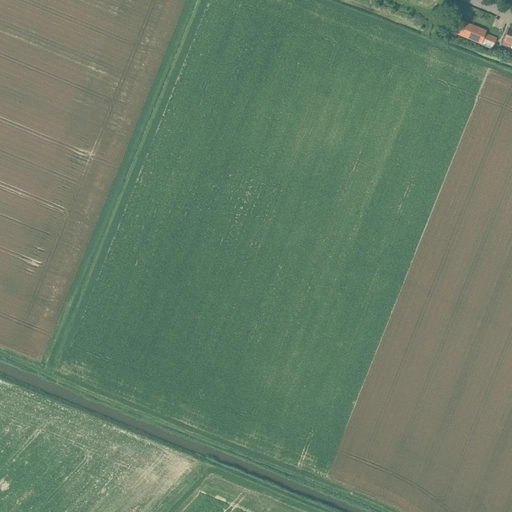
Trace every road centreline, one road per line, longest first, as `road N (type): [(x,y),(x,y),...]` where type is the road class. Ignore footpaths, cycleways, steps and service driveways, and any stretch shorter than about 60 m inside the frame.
road 1 (track): [(397,511),(0,351)]
road 2 (track): [(0,386),(301,511)]
